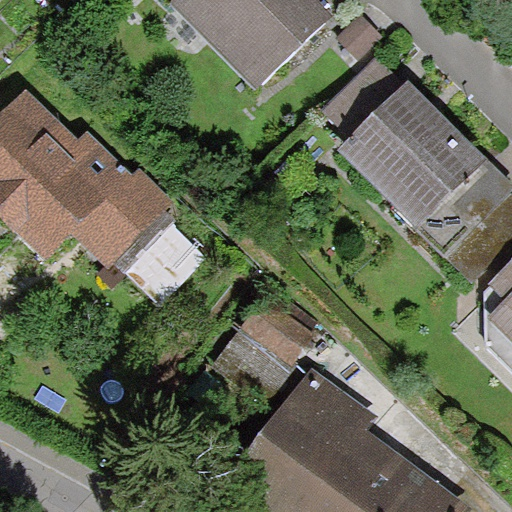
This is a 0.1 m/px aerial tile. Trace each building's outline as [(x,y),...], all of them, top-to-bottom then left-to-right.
[(173,0),(168,5),(264,105),(346,26),(321,0),(173,0)] [(417,78),(339,145),(427,248),(505,181),(417,78)] [(39,84),(0,118),(0,231),(46,282),(86,246),(106,268),(161,218),(39,84)] [(132,268),(158,304),(215,265),(189,228),(132,268)] [(511,276),(472,313),(511,355),(511,276)] [(221,374),(277,409),(309,358),(253,323),(221,374)] [(475,511),(306,393),(225,508),(230,511),(475,511)]
